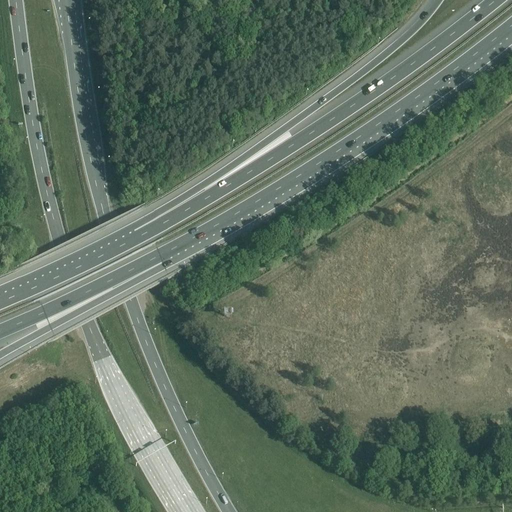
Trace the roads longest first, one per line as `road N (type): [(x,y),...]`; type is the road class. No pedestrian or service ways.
road 1 (trunk): [(15,0),(57,237),(115,388),(182,511)]
road 2 (trunk): [(228,511),(185,435),(105,219),(65,0)]
road 3 (motorway): [(159,255),(423,92),(511,25)]
road 4 (motorway): [(495,0),(293,144),(149,229)]
road 5 (motorway): [(439,0),(374,64),(149,229)]
road 6 (motorway): [(0,355),(159,255)]
road 7 (motorway): [(0,331),(159,255)]
road 8 (motorway): [(149,229),(0,302)]
